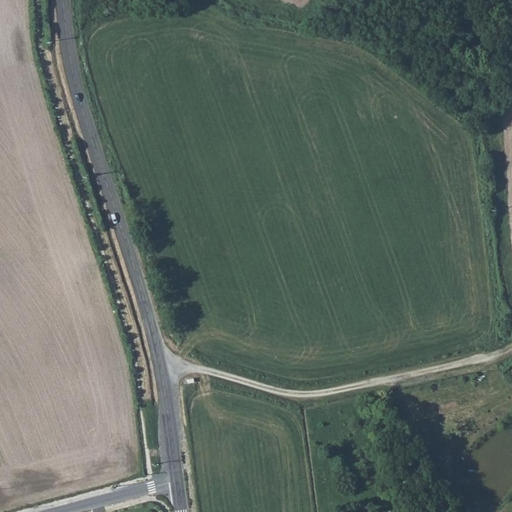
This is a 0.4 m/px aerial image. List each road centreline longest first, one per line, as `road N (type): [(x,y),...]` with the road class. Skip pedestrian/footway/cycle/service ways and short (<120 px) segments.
road 1 (secondary): [(62,0),(81,106),(161,368),(176,481)]
road 2 (track): [(161,368),(310,393),(511,346)]
road 3 (residential): [(176,481),(56,511)]
